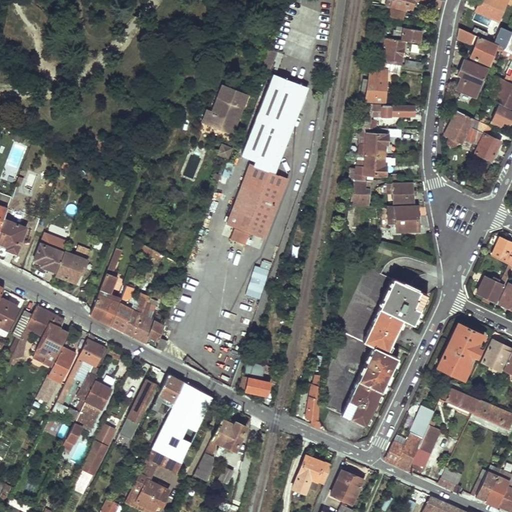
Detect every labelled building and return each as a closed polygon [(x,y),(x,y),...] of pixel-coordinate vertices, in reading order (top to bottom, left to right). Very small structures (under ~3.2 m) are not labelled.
[(435,0),(393,0),(393,5),(406,9),(406,6),(412,8),(414,0),(433,5),(435,0)] [(511,0),(481,0),(476,11),(498,20),(506,3),(510,4),(511,3),(511,0)] [(403,20),(405,11),(392,8),(390,16),(403,20)] [(421,42),(422,29),(404,26),(402,39),(404,40),(421,42)] [(504,49),(505,46),(496,44),(459,27),(458,37),(476,45),(472,55),(490,64),(496,48),(503,51),(504,49)] [(505,46),(511,31),(502,28),(497,37),(495,36),(494,39),(496,41),(495,42),(505,46)] [(401,62),(404,40),(402,39),(376,36),(376,39),(378,39),(380,40),(385,41),(383,53),(376,52),(376,54),(374,54),(372,60),(394,63),(394,61),(401,62)] [(267,70),(274,51),(268,48),(261,68),(267,70)] [(397,71),(398,64),(394,63),(372,60),(366,100),(385,101),(387,70),(397,71)] [(477,94),(487,69),(465,60),(457,77),(460,78),(458,85),(477,94)] [(272,172),(272,171),(305,87),(285,79),(285,78),(270,72),(239,152),(257,159),(255,166),(249,163),(226,222),(262,236),(285,177),(272,172)] [(511,107),(511,82),(504,79),(495,100),(511,107)] [(246,94),(221,85),(211,112),(207,111),(202,123),(215,128),(216,126),(231,133),(246,94)] [(383,105),(383,103),(366,103),(362,128),(369,128),(371,116),(414,116),(415,106),(383,105)] [(511,123),(511,109),(500,104),(492,122),(501,127),(504,120),(511,123)] [(479,124),(479,120),(458,109),(446,134),(450,137),(449,140),(450,143),(453,145),(455,143),(457,140),(462,143),(465,138),(474,143),(477,130),(470,127),(473,120),(476,122),(475,123),(479,124)] [(488,135),(492,126),(479,120),(479,124),(477,130),(474,143),(478,145),(476,151),(492,159),(500,142),(488,135)] [(387,154),(388,129),(370,128),(369,128),(362,128),(358,154),(366,154),(387,154)] [(230,148),(221,144),(217,154),(227,157),(230,148)] [(386,175),(387,154),(366,154),(358,154),(358,156),(366,157),(366,160),(357,160),(356,165),(354,180),(365,180),(365,173),(386,175)] [(24,179),(19,177),(16,184),(21,187),(24,179)] [(366,180),(365,180),(354,180),(350,205),(355,205),(368,205),(369,190),(365,189),(366,180)] [(413,203),(413,182),(393,183),(394,193),(394,203),(413,203)] [(0,224),(2,218),(11,196),(0,192),(0,224)] [(351,233),(355,205),(350,205),(346,233),(351,233)] [(418,215),(417,205),(392,206),(393,221),(395,222),(396,230),(418,230),(418,225),(421,225),(420,215),(418,215)] [(0,224),(0,245),(16,251),(25,227),(2,218),(0,224)] [(242,242),(246,232),(231,226),(227,237),(242,242)] [(511,252),(510,251),(511,245),(511,242),(500,236),(492,254),(510,263),(511,264),(511,252)] [(102,242),(95,239),(91,248),(98,251),(102,242)] [(56,270),(63,251),(40,242),(34,258),(37,259),(36,262),(56,270)] [(151,253),(153,248),(142,243),(139,249),(151,253)] [(89,249),(77,245),(73,254),(64,250),(63,251),(56,270),(54,274),(77,283),(87,260),(86,259),(89,249)] [(89,314),(110,325),(110,323),(118,303),(108,299),(116,278),(111,275),(121,250),(115,248),(92,306),(89,314)] [(158,256),(159,254),(162,255),(162,253),(153,248),(151,253),(158,256)] [(199,262),(183,310),(199,315),(215,267),(199,262)] [(511,270),(511,268),(511,264),(510,263),(500,283),(497,281),(498,279),(494,276),(492,279),(485,276),(476,294),(482,297),(483,298),(488,301),(490,297),(497,300),(511,270)] [(374,345),(389,350),(404,318),(411,321),(414,322),(416,318),(428,293),(393,277),(364,341),(374,345)] [(511,307),(511,283),(508,282),(499,301),(511,307)] [(110,323),(123,330),(132,308),(126,306),(133,288),(126,285),(118,303),(110,323)] [(240,300),(255,305),(259,293),(244,288),(240,300)] [(122,331),(132,336),(145,301),(147,296),(142,294),(136,310),(132,308),(123,330),(122,331)] [(17,307),(0,297),(0,324),(7,328),(17,307)] [(132,336),(145,343),(148,336),(157,340),(158,338),(163,325),(150,319),(156,305),(145,301),(132,336)] [(46,335),(34,358),(51,366),(62,345),(54,341),(65,320),(36,305),(31,314),(10,357),(14,359),(12,363),(14,364),(32,329),(46,335)] [(9,359),(10,357),(31,314),(24,310),(13,333),(15,334),(4,356),(9,359)] [(214,334),(226,338),(229,330),(231,327),(218,322),(214,334)] [(478,347),(485,334),(458,322),(438,365),(464,378),(475,355),(477,356),(480,349),(478,347)] [(231,383),(238,366),(240,361),(232,357),(229,353),(237,334),(229,330),(226,338),(225,342),(216,366),(213,374),(224,378),(223,379),(231,383)] [(104,346),(87,338),(77,357),(89,363),(89,364),(92,366),(93,365),(94,365),(104,346)] [(165,340),(158,338),(157,340),(154,347),(162,349),(165,340)] [(204,362),(216,366),(225,342),(213,338),(204,362)] [(503,368),(511,350),(511,348),(501,344),(501,342),(493,338),(482,358),(480,357),(466,386),(464,390),(473,394),(480,380),(482,381),(484,376),(483,375),(488,364),(498,369),(496,374),(499,376),(503,368)] [(389,350),(374,345),(342,414),(367,426),(400,356),(389,350)] [(49,375),(60,381),(74,353),(62,347),(49,375)] [(511,350),(503,368),(511,371),(511,350)] [(248,362),(243,373),(253,377),(258,366),(248,362)] [(72,368),(58,397),(63,399),(77,370),(72,368)] [(85,399),(94,380),(96,376),(89,372),(77,396),(82,398),(76,410),(79,412),(85,399)] [(464,390),(466,386),(435,372),(432,378),(446,385),(464,392),(464,390)] [(171,406),(184,382),(168,374),(151,406),(154,408),(156,404),(158,405),(160,400),(171,406)] [(268,383),(242,376),(239,387),(246,389),(246,390),(265,395),(268,383)] [(135,399),(119,432),(129,436),(155,383),(147,378),(136,399),(135,399)] [(111,389),(94,380),(85,399),(102,408),(111,389)] [(222,402),(184,382),(171,406),(127,496),(132,498),(131,500),(135,502),(136,500),(159,511),(167,495),(165,494),(168,489),(150,480),(158,463),(185,476),(222,402)] [(322,429),(323,425),(320,419),(320,415),(320,411),(322,388),(313,384),(312,393),(315,395),(314,398),(311,397),(307,416),(314,419),(313,425),(322,429)] [(472,413),(480,398),(464,392),(446,385),(441,397),(470,410),(469,413),(472,414),(472,413)] [(42,395),(38,393),(32,406),(36,408),(42,395)] [(51,411),(58,397),(52,394),(46,408),(51,411)] [(509,429),(511,422),(511,411),(480,398),(472,413),(509,429)] [(110,412),(120,418),(126,406),(117,401),(110,412)] [(413,432),(423,436),(430,421),(435,411),(423,405),(410,433),(412,434),(413,432)] [(84,414),(79,412),(63,445),(71,449),(82,426),(79,424),(84,414)] [(222,417),(211,437),(217,440),(234,449),(247,425),(236,419),(234,423),(222,417)] [(434,422),(430,421),(423,436),(408,470),(420,475),(441,428),(433,425),(434,422)] [(82,468),(92,472),(109,438),(104,435),(109,425),(104,423),(82,468)] [(408,470),(423,436),(413,432),(412,434),(410,433),(405,445),(394,440),(385,459),(408,470)] [(203,469),(199,476),(205,479),(216,457),(210,454),(217,440),(211,437),(197,466),(203,469)] [(315,480),(317,476),(324,479),(331,464),(305,453),(290,487),(304,493),(311,478),(315,480)] [(197,466),(194,473),(199,476),(203,469),(197,466)] [(233,470),(225,466),(219,478),(227,482),(233,470)] [(463,475),(446,467),(438,483),(460,492),(462,487),(458,485),(463,475)] [(82,468),(75,483),(80,485),(83,478),(89,480),(92,472),(82,468)] [(478,492),(489,470),(484,468),(474,489),(478,492)] [(340,469),(329,493),(350,503),(362,479),(340,469)] [(238,473),(233,470),(227,482),(232,484),(238,473)] [(487,500),(498,475),(489,470),(478,492),(476,496),(482,498),(487,500)] [(499,506),(511,480),(499,475),(498,475),(487,500),(493,503),(499,506)] [(511,511),(511,477),(511,480),(499,506),(509,510),(511,511)] [(394,503),(400,506),(406,495),(400,492),(394,503)] [(429,495),(423,507),(430,510),(433,511),(467,511),(448,504),(429,495)] [(114,511),(118,504),(106,498),(102,507),(104,508),(102,511),(114,511)] [(405,506),(410,509),(415,500),(409,498),(405,506)]
